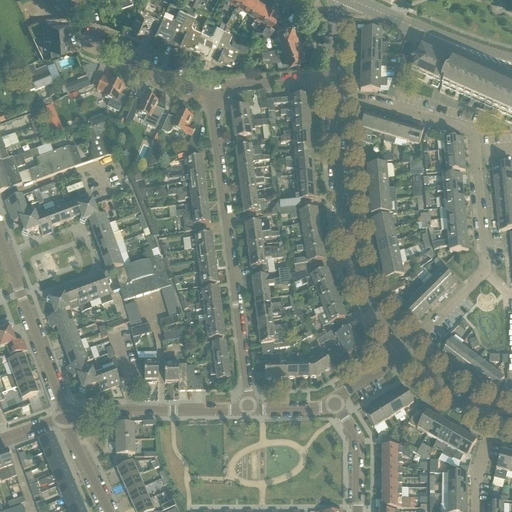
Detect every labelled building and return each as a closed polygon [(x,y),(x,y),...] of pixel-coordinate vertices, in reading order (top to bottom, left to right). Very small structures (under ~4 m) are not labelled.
[(72,4),(71,0),(52,0),(57,11),(72,4)] [(237,4),(240,0),(220,0),(219,2),(223,5),(222,6),(226,9),(231,0),(237,4)] [(249,11),(255,0),(240,0),(237,4),(232,13),(237,15),(242,7),(249,11)] [(260,18),(269,3),(264,0),(255,0),(249,11),(256,15),(251,24),(255,27),(261,18),(260,18)] [(143,30),(152,10),(145,6),(147,2),(146,1),(131,14),(135,16),(131,25),(143,30)] [(279,9),(269,3),(260,18),(261,18),(255,27),(261,31),(268,35),(275,27),(271,25),(274,19),(273,19),(279,9)] [(193,49),(201,32),(193,29),(191,24),(195,17),(192,16),(195,9),(190,7),(187,13),(173,45),(181,48),(182,46),(185,48),(186,46),(193,49)] [(173,45),(187,13),(179,10),(176,18),(171,19),(163,15),(156,33),(164,36),(163,38),(166,39),(165,41),(173,45)] [(52,35),(51,35),(67,34),(68,34),(71,34),(71,22),(66,22),(65,17),(68,16),(45,17),(46,24),(51,24),(52,35)] [(277,29),(279,35),(272,38),(274,43),(277,42),(296,35),(294,30),(295,29),(293,26),(292,25),(292,23),(277,29)] [(238,49),(230,45),(229,41),(232,34),(230,33),(232,27),(227,24),(224,30),(210,61),(218,65),(219,63),(222,64),(223,62),(231,66),(235,56),(238,49)] [(380,45),(381,32),(379,32),(380,26),(367,25),(367,32),(362,31),(361,44),(380,45)] [(210,61),(224,30),(216,27),(213,35),(209,36),(201,32),(193,49),(201,52),(200,54),(203,56),(202,58),(210,61)] [(68,35),(68,34),(67,34),(51,35),(48,35),(43,36),(44,48),(50,47),(51,58),(66,52),(64,53),(63,46),(68,46),(68,42),(69,40),(69,36),(68,35)] [(296,36),(296,35),(277,42),(279,48),(268,51),(268,55),(277,53),(277,52),(284,49),(285,51),(300,46),(298,41),(299,40),(297,37),(296,36)] [(411,46),(404,43),(400,57),(403,57),(407,59),(411,46)] [(242,59),(246,50),(248,47),(242,45),(241,44),(238,49),(235,56),(242,59)] [(380,57),(380,45),(361,44),(361,56),(380,57)] [(297,60),(304,57),(303,55),(304,54),(303,51),(302,51),(300,46),(285,51),(284,49),(277,52),(277,53),(268,55),(268,51),(268,50),(261,51),(262,62),(276,61),(287,57),(289,63),(292,62),(293,62),(296,61),(297,60)] [(452,63),(423,50),(420,49),(416,57),(412,60),(411,62),(414,64),(409,77),(413,78),(414,74),(425,78),(423,83),(427,85),(429,80),(433,82),(434,80),(441,83),(442,81),(444,82),(439,93),(443,95),(445,90),(455,95),(453,100),(457,101),(459,97),(469,101),(467,106),(471,108),(473,103),(484,108),(482,112),(486,114),(488,109),(498,114),(496,118),(499,120),(501,116),(511,120),(510,125),(511,125),(511,92),(451,65),(452,63)] [(380,69),(380,57),(361,56),(361,68),(380,69)] [(35,91),(53,83),(46,67),(36,71),(34,65),(21,70),(24,76),(23,77),(30,92),(35,90),(35,91)] [(379,81),(380,69),(361,68),(360,80),(379,81)] [(120,97),(124,88),(110,82),(110,83),(103,79),(97,93),(103,96),(102,98),(111,102),(108,109),(118,114),(125,99),(120,97)] [(360,80),(360,92),(379,93),(379,89),(386,89),(386,81),(379,81),(360,80)] [(394,101),(400,83),(395,82),(391,81),(386,98),(394,101)] [(64,87),(67,94),(80,89),(77,82),(64,87)] [(266,101),(264,92),(258,93),(261,111),(267,110),(266,101)] [(137,114),(151,120),(148,127),(156,131),(165,113),(156,109),(159,104),(144,97),(142,103),(136,100),(126,122),(132,125),(137,114)] [(42,105),(40,98),(32,100),(35,108),(42,105)] [(309,108),(308,104),(307,104),(307,98),(266,101),(267,110),(267,113),(274,113),(273,106),(291,104),(291,111),(308,110),(308,109),(309,108)] [(41,109),(46,123),(56,120),(52,105),(41,109)] [(231,111),(233,126),(254,123),(253,116),(249,117),(248,109),(231,111)] [(309,120),(309,116),(308,116),(308,110),(291,111),(280,112),(281,118),(286,117),(286,123),(292,123),(293,133),(283,133),(283,138),(310,136),(309,131),(310,130),(310,127),(309,126),(309,121),(309,120)] [(364,117),(358,115),(360,135),(370,139),(371,137),(377,115),(366,111),(364,117)] [(195,130),(188,127),(192,118),(178,112),(175,120),(168,117),(162,132),(167,135),(171,133),(173,129),(182,134),(192,138),(192,137),(195,130)] [(384,137),(389,118),(377,115),(371,137),(377,139),(378,135),(384,137)] [(395,140),(400,122),(389,118),(384,137),(395,140)] [(252,137),(251,132),(255,131),(254,128),(269,126),(268,121),(254,123),(233,126),(234,139),(236,139),(237,145),(257,142),(257,137),(252,137)] [(407,143),(412,125),(400,122),(395,140),(407,143)] [(110,155),(120,151),(109,123),(97,127),(97,126),(86,131),(91,147),(90,157),(92,162),(100,159),(110,155)] [(424,129),(412,125),(407,143),(418,147),(424,129)] [(283,138),(280,139),(281,144),(294,143),(295,159),(295,161),(291,162),(291,159),(285,159),(285,164),(312,163),(311,157),(312,157),(312,153),(311,152),(311,147),(311,146),(311,143),(310,142),(310,136),(283,138)] [(39,141),(42,147),(48,145),(46,138),(39,141)] [(463,150),(462,139),(443,141),(444,152),(463,150)] [(261,158),(260,153),(260,148),(263,148),(263,142),(257,142),(237,145),(238,150),(236,150),(236,151),(235,153),(236,156),(237,157),(238,161),(261,158)] [(28,171),(33,183),(31,183),(31,184),(75,167),(67,147),(36,159),(39,167),(28,171)] [(0,163),(8,160),(5,150),(0,151),(0,163)] [(463,150),(444,152),(438,152),(439,163),(464,161),(463,150)] [(29,152),(12,158),(16,167),(24,164),(23,161),(31,158),(29,152)] [(153,155),(147,169),(161,164),(162,161),(160,158),(153,155)] [(253,164),(261,163),(270,162),(269,158),(265,158),(265,157),(261,158),(238,161),(238,165),(237,166),(238,170),(239,171),(239,172),(239,173),(238,174),(239,178),(240,179),(241,183),(255,181),(254,180),(264,179),(263,175),(254,176),(253,170),(253,164)] [(16,169),(16,167),(12,158),(8,160),(0,163),(0,174),(13,170),(16,169)] [(202,171),(201,166),(202,165),(202,162),(201,161),(201,160),(179,163),(179,168),(171,169),(171,176),(202,171)] [(465,172),(464,161),(439,163),(440,174),(446,173),(446,174),(465,172)] [(312,163),(285,164),(286,170),(294,171),(296,171),(297,185),(292,186),(292,191),(314,189),(313,184),(314,183),(314,179),(313,178),(313,174),(313,173),(313,169),(312,168),(312,163)] [(417,171),(417,164),(412,164),(409,165),(410,177),(411,177),(412,177),(415,176),(419,176),(423,176),(422,171),(417,171)] [(511,165),(492,167),(493,178),(511,176),(511,165)] [(377,167),(367,167),(368,180),(387,178),(386,166),(377,167)] [(0,193),(22,185),(16,169),(13,170),(0,174),(0,193)] [(203,182),(203,179),(204,178),(203,175),(202,174),(202,171),(171,176),(168,176),(169,181),(180,180),(181,183),(188,183),(188,184),(182,185),(183,190),(176,191),(177,197),(205,193),(204,188),(205,187),(204,183),(203,183),(203,182)] [(129,176),(134,188),(137,186),(136,184),(137,184),(133,175),(129,176)] [(442,177),(443,188),(462,186),(461,175),(442,177)] [(420,183),(419,176),(415,176),(412,177),(413,188),(421,187),(420,183)] [(511,176),(493,178),(494,189),(511,187),(511,176)] [(388,190),(387,178),(368,180),(368,192),(388,190)] [(264,185),(264,181),(255,182),(255,181),(241,183),(241,187),(240,188),(241,192),(242,192),(242,194),(242,195),(241,196),(241,200),(243,201),(243,205),(257,204),(257,203),(267,201),(266,197),(257,198),(256,192),(255,186),(264,185)] [(139,193),(146,191),(144,182),(137,184),(136,184),(137,186),(134,188),(134,189),(137,197),(141,196),(139,193)] [(67,194),(82,190),(81,184),(65,189),(67,194)] [(463,197),(462,186),(443,188),(437,189),(437,194),(443,193),(444,199),(463,197)] [(422,198),(421,191),(421,187),(413,188),(414,199),(417,199),(422,198)] [(511,198),(511,187),(494,189),(495,200),(511,198)] [(288,201),(279,202),(279,204),(280,210),(295,209),(299,208),(299,202),(315,201),(314,196),(315,195),(315,191),(314,190),(314,189),(292,191),(294,191),(295,197),(288,198),(288,200),(288,201)] [(84,190),(73,194),(81,215),(81,217),(81,218),(83,223),(89,221),(88,220),(98,217),(97,214),(94,207),(93,205),(92,202),(89,203),(87,196),(84,190)] [(389,202),(388,190),(368,192),(369,204),(389,202)] [(148,200),(146,191),(139,193),(141,196),(137,197),(141,206),(144,205),(143,202),(148,201),(148,200)] [(205,197),(205,193),(177,197),(177,204),(185,203),(185,201),(190,200),(191,206),(185,207),(185,213),(183,213),(183,212),(175,213),(176,219),(183,218),(183,219),(207,215),(207,210),(208,209),(207,206),(206,205),(206,204),(206,202),(207,201),(206,197),(205,197)] [(69,195),(62,198),(65,206),(70,221),(77,219),(81,218),(81,217),(81,215),(73,194),(69,195)] [(25,207),(21,197),(5,203),(9,213),(25,207)] [(464,208),(463,197),(444,199),(438,199),(439,210),(445,210),(464,208)] [(511,209),(511,198),(495,200),(496,211),(511,209)] [(149,210),(148,201),(143,202),(144,205),(141,206),(144,215),(148,214),(147,212),(147,211),(149,210)] [(389,215),(389,202),(369,204),(370,216),(389,215)] [(263,203),(257,204),(243,205),(244,209),(243,210),(243,213),(244,214),(244,215),(255,214),(255,217),(262,216),(261,213),(264,212),(264,211),(266,210),(265,206),(263,205),(263,203)] [(280,216),(280,210),(279,204),(278,204),(271,213),(272,217),(280,216)] [(31,205),(25,207),(9,213),(12,224),(20,221),(31,216),(33,216),(33,215),(34,215),(35,215),(31,205)] [(70,221),(65,206),(55,209),(61,225),(70,221)] [(465,219),(464,208),(445,210),(446,220),(465,219)] [(61,225),(55,209),(48,212),(45,213),(51,228),(61,225)] [(296,215),(295,209),(280,210),(280,216),(280,217),(289,216),(290,220),(299,219),(300,226),(301,227),(317,224),(317,222),(318,221),(317,218),(316,217),(315,212),(299,214),(296,215)] [(511,219),(511,209),(496,211),(497,222),(511,219)] [(51,228),(45,213),(39,215),(35,217),(34,217),(39,230),(42,237),(50,234),(53,233),(51,228)] [(39,230),(34,217),(34,215),(33,215),(33,216),(31,216),(20,221),(22,226),(22,227),(24,232),(25,235),(28,234),(29,234),(32,233),(38,230),(39,230)] [(105,215),(98,217),(88,220),(89,221),(92,231),(108,225),(105,215)] [(208,219),(207,215),(183,219),(185,234),(187,234),(204,231),(203,226),(209,225),(209,224),(209,223),(209,220),(208,219)] [(371,222),(374,234),(393,230),(390,217),(371,222)] [(466,229),(465,219),(446,220),(447,231),(466,229)] [(511,231),(511,219),(497,222),(498,233),(511,231)] [(154,221),(152,222),(148,224),(153,238),(158,238),(156,221),(154,221)] [(270,235),(270,234),(269,222),(259,223),(259,225),(246,226),(246,227),(245,228),(245,232),(247,232),(247,237),(270,235)] [(300,226),(291,228),(292,233),(301,231),(304,247),(296,248),(297,253),(305,252),(305,253),(322,250),(321,244),(321,243),(321,240),(320,239),(319,234),(320,233),(319,230),(318,229),(317,224),(301,227),(300,226)] [(108,225),(92,231),(96,241),(112,236),(108,225)] [(467,240),(466,229),(447,231),(448,242),(467,240)] [(395,241),(393,230),(374,234),(377,245),(395,241)] [(112,236),(96,241),(100,251),(116,246),(123,243),(120,233),(112,236)] [(247,241),(246,242),(247,245),(248,247),(249,249),(247,251),(248,253),(249,254),(250,259),(282,255),(281,254),(286,253),(286,251),(285,249),(277,250),(276,249),(269,250),(269,251),(263,252),(262,245),(265,244),(265,239),(283,237),(282,234),(282,233),(278,234),(278,233),(270,234),(270,235),(247,237),(247,241)] [(210,237),(190,239),(191,251),(196,251),(212,249),(211,244),(213,244),(213,243),(213,238),(212,238),(210,238),(210,237)] [(468,251),(467,240),(448,242),(448,243),(436,243),(432,244),(433,251),(443,249),(448,249),(449,253),(468,251)] [(398,253),(395,241),(377,245),(379,257),(398,253)] [(103,262),(119,256),(116,246),(100,251),(103,262)] [(212,254),(212,249),(196,251),(198,264),(213,261),(215,260),(216,259),(215,255),(214,254),(212,254)] [(306,259),(293,261),(295,275),(307,272),(305,265),(323,262),(323,256),(323,255),(323,252),(322,251),(322,250),(305,253),(306,259)] [(431,261),(435,257),(429,252),(426,255),(431,261)] [(268,273),(267,262),(283,260),(283,264),(288,263),(287,255),(286,255),(286,253),(281,254),(282,255),(250,259),(250,263),(249,264),(249,268),(251,268),(251,269),(252,269),(253,270),(256,270),(257,269),(258,268),(259,274),(268,273)] [(400,265),(398,253),(379,257),(382,269),(400,265)] [(123,266),(119,256),(103,262),(107,272),(116,269),(123,266)] [(160,259),(130,268),(124,269),(114,272),(116,277),(120,291),(124,302),(161,291),(170,288),(160,259)] [(437,260),(433,263),(439,268),(442,265),(437,260)] [(213,262),(213,261),(198,264),(199,269),(193,269),(194,276),(199,275),(215,273),(214,268),(216,268),(217,267),(216,262),(215,262),(213,262)] [(403,277),(400,265),(382,269),(384,281),(403,277)] [(454,277),(445,268),(433,279),(447,293),(455,284),(451,280),(454,277)] [(417,277),(422,272),(419,269),(414,274),(417,277)] [(269,279),(253,281),(252,282),(252,285),(253,286),(254,291),(268,289),(287,287),(287,288),(291,288),(291,286),(289,276),(288,272),(279,273),(280,281),(269,282),(269,279)] [(330,282),(330,281),(329,277),(328,277),(326,272),(309,278),(307,272),(295,275),(289,276),(291,286),(301,282),(302,287),(306,285),(308,292),(314,290),(330,284),(330,282)] [(215,278),(215,273),(199,275),(201,287),(216,285),(218,284),(219,283),(218,279),(217,278),(215,278)] [(411,282),(417,277),(414,274),(408,279),(411,282)] [(120,291),(116,277),(110,279),(111,285),(114,293),(120,291)] [(438,301),(447,293),(433,279),(424,288),(438,301)] [(109,295),(106,287),(104,281),(104,280),(93,283),(99,299),(110,296),(109,295)] [(99,299),(93,283),(83,287),(89,303),(99,299)] [(334,293),(335,292),(333,289),(332,288),(330,284),(314,290),(308,292),(310,296),(314,295),(316,300),(319,301),(319,302),(322,310),(313,313),(315,318),(318,317),(325,314),(340,308),(338,303),(338,302),(337,298),(336,298),(335,296),(334,293)] [(398,291),(397,284),(385,287),(387,296),(398,291)] [(73,291),(72,286),(61,290),(63,297),(64,297),(68,308),(69,311),(79,307),(73,291)] [(73,291),(79,307),(81,314),(92,309),(89,303),(83,287),(73,291)] [(171,287),(170,288),(161,291),(163,296),(173,292),(171,287)] [(269,300),(269,293),(288,291),(287,288),(287,287),(268,289),(254,291),(254,295),(253,296),(254,299),(255,300),(255,302),(255,303),(254,305),(255,308),(256,308),(256,313),(283,309),(282,305),(270,306),(269,300)] [(429,310),(438,301),(424,288),(416,296),(429,310)] [(219,303),(217,291),(198,293),(199,305),(219,303)] [(175,298),(173,292),(163,296),(165,302),(175,298)] [(412,300),(407,304),(421,318),(429,310),(416,296),(412,292),(408,296),(412,300)] [(64,297),(63,297),(56,300),(52,301),(50,302),(51,305),(52,310),(54,314),(54,316),(65,313),(68,312),(69,311),(68,308),(64,297)] [(167,307),(177,304),(175,298),(165,302),(167,307)] [(220,315),(219,303),(203,305),(199,305),(195,306),(196,312),(204,311),(205,317),(220,315)] [(131,305),(128,306),(125,307),(127,313),(138,310),(136,304),(131,305)] [(179,309),(177,304),(167,307),(169,313),(179,309)] [(412,327),(421,318),(407,304),(398,313),(412,327)] [(300,315),(295,307),(291,309),(297,317),(300,315)] [(340,309),(340,308),(325,314),(318,317),(326,336),(330,333),(331,334),(337,330),(335,323),(344,319),(342,314),(343,313),(341,309),(340,309)] [(182,315),(179,309),(169,313),(171,318),(177,317),(182,315)] [(258,322),(258,324),(258,326),(257,327),(257,330),(258,330),(259,335),(282,332),(283,332),(287,331),(287,327),(282,327),(272,328),(272,322),(271,319),(284,318),(283,315),(283,309),(256,313),(257,317),(256,319),(256,322),(258,322)] [(139,315),(138,310),(127,313),(128,318),(139,315)] [(72,322),(68,312),(65,313),(54,316),(47,319),(51,330),(56,328),(72,322)] [(101,313),(94,316),(96,322),(104,323),(101,313)] [(141,321),(139,315),(128,318),(130,324),(141,321)] [(222,327),(220,315),(205,317),(198,318),(199,324),(198,324),(199,330),(206,329),(222,327)] [(306,323),(305,322),(301,317),(300,315),(297,317),(303,326),(306,323)] [(177,317),(171,318),(159,322),(162,330),(179,324),(177,317)] [(142,327),(141,321),(130,324),(131,330),(142,327)] [(60,338),(76,332),(72,322),(56,328),(60,338)] [(463,322),(460,325),(465,330),(469,327),(463,322)] [(312,332),(306,324),(306,323),(303,326),(308,334),(312,332)] [(142,327),(131,330),(130,331),(134,346),(136,345),(138,344),(139,343),(139,341),(139,339),(139,338),(151,334),(148,325),(142,327)] [(223,339),(222,327),(206,329),(207,329),(208,341),(223,339)] [(326,336),(323,338),(326,343),(329,341),(332,346),(337,342),(341,348),(355,339),(355,338),(354,338),(354,336),(352,334),(351,333),(350,332),(350,333),(347,329),(340,334),(339,333),(333,338),(330,334),(331,334),(330,333),(326,336)] [(9,331),(6,333),(2,334),(2,333),(0,334),(0,346),(1,350),(5,349),(14,345),(12,339),(10,335),(9,331)] [(282,345),(281,337),(288,336),(287,331),(283,332),(282,332),(259,335),(260,340),(259,341),(259,344),(260,344),(261,348),(270,347),(273,347),(282,345)] [(80,342),(76,332),(60,338),(64,348),(80,342)] [(184,332),(163,335),(164,343),(186,340),(184,332)] [(448,363),(460,348),(451,341),(453,339),(449,336),(433,352),(448,363)] [(355,339),(341,348),(345,353),(344,354),(352,365),(358,361),(354,354),(361,349),(359,345),(358,344),(358,343),(357,340),(355,340),(355,339)] [(14,345),(6,348),(11,359),(15,357),(17,360),(23,358),(22,355),(26,353),(22,342),(14,345)] [(83,352),(80,342),(64,348),(67,358),(83,352)] [(210,356),(211,365),(215,364),(226,362),(228,361),(229,361),(228,356),(227,356),(225,356),(224,345),(213,346),(214,355),(210,356)] [(274,357),(275,357),(274,351),(273,351),(273,347),(270,347),(261,348),(261,353),(269,353),(269,366),(264,366),(264,380),(265,380),(266,381),(269,381),(270,380),(275,380),(274,357)] [(317,348),(313,351),(319,360),(316,361),(317,366),(322,374),(325,372),(326,372),(329,370),(329,369),(330,368),(317,348)] [(457,370),(469,354),(460,348),(448,363),(457,370)] [(309,365),(308,365),(307,365),(302,365),(302,356),(299,356),(296,356),(297,379),(301,379),(302,380),(306,380),(306,379),(309,379),(310,379),(311,379),(314,379),(315,378),(322,374),(317,366),(316,361),(319,360),(312,349),(310,351),(312,353),(313,355),(313,360),(313,362),(309,362),(309,365)] [(87,363),(93,360),(89,350),(83,352),(67,358),(71,368),(82,364),(87,363)] [(466,376),(477,361),(469,354),(457,370),(466,376)] [(297,379),(296,356),(294,356),(291,356),(291,358),(292,365),(285,365),(279,365),(279,357),(275,357),(274,357),(275,380),(279,380),(280,380),(283,380),(284,379),(286,379),(288,379),(288,380),(292,380),(293,379),(297,379)] [(17,360),(10,363),(8,363),(13,376),(28,370),(23,358),(17,360)] [(114,370),(103,374),(109,390),(120,386),(118,380),(122,378),(116,361),(111,362),(114,370)] [(157,382),(158,361),(138,361),(140,367),(140,369),(142,375),(144,375),(144,382),(145,382),(145,384),(151,384),(152,382),(157,382)] [(474,383),(486,367),(477,361),(466,376),(474,383)] [(229,380),(226,362),(215,364),(211,365),(209,365),(210,377),(217,377),(217,381),(229,380)] [(86,374),(84,369),(82,364),(71,368),(66,370),(70,380),(77,378),(86,374)] [(187,392),(186,367),(186,365),(178,366),(164,366),(164,369),(164,384),(178,384),(178,392),(187,392)] [(483,389),(495,374),(486,367),(474,383),(483,389)] [(33,383),(28,370),(13,376),(7,378),(11,391),(18,388),(33,383)] [(96,387),(93,378),(91,372),(86,374),(77,378),(78,381),(80,385),(81,388),(82,391),(86,390),(90,389),(96,387)] [(109,390),(103,374),(93,378),(96,387),(99,394),(109,390)] [(506,400),(507,383),(504,380),(495,374),(483,389),(492,396),(495,392),(501,397),(501,400),(506,400)] [(202,378),(194,378),(194,392),(202,392),(202,382),(202,378)] [(37,395),(33,383),(18,388),(22,400),(37,395)] [(403,389),(393,395),(403,411),(413,405),(403,389)] [(403,411),(393,395),(383,401),(393,417),(403,411)] [(393,417),(383,401),(373,407),(384,423),(393,417)] [(384,423),(373,407),(363,413),(374,430),(384,423)] [(416,411),(410,421),(417,425),(422,415),(416,411)] [(426,436),(436,419),(426,413),(416,430),(426,436)] [(436,442),(446,425),(436,419),(426,436),(436,442)] [(446,447),(456,431),(446,425),(436,442),(446,447)] [(133,427),(115,427),(116,442),(134,441),(133,427)] [(456,453),(466,436),(456,431),(446,447),(441,456),(451,462),(452,460),(456,453)] [(456,453),(452,460),(459,463),(463,457),(466,459),(472,449),(476,442),(466,436),(456,453)] [(38,442),(43,454),(57,448),(52,437),(38,442)] [(116,456),(134,456),(134,441),(116,442),(116,456)] [(62,460),(57,448),(43,454),(48,465),(62,460)] [(401,449),(401,448),(391,448),(381,448),(381,459),(401,459),(405,459),(409,461),(409,451),(404,449),(401,449)] [(417,451),(415,455),(417,456),(422,459),(421,461),(426,460),(429,460),(429,458),(424,455),(417,451)] [(7,452),(0,454),(0,463),(6,481),(11,479),(7,469),(12,467),(7,452)] [(507,474),(511,455),(500,452),(495,471),(493,478),(504,481),(506,473),(507,474)] [(381,459),(381,469),(401,469),(401,459),(381,459)] [(67,471),(62,460),(48,465),(53,477),(67,471)] [(26,461),(20,463),(23,471),(29,469),(26,461)] [(156,469),(156,470),(159,468),(156,462),(151,464),(154,471),(156,469)] [(137,476),(131,464),(117,471),(117,472),(122,483),(137,476)] [(401,479),(401,469),(381,469),(381,479),(401,479)] [(46,480),(39,483),(42,488),(47,486),(47,488),(56,484),(58,488),(72,482),(67,471),(53,477),(46,480)] [(466,485),(466,475),(452,475),(449,475),(447,475),(447,485),(466,485)] [(137,476),(122,483),(127,495),(142,488),(137,476)] [(32,477),(26,479),(29,487),(37,483),(39,483),(46,480),(45,477),(33,481),(32,477)] [(401,490),(401,479),(381,479),(381,490),(401,490)] [(72,482),(58,488),(63,500),(76,494),(72,482)] [(37,483),(29,487),(33,499),(42,496),(37,483)] [(466,496),(466,485),(447,485),(447,496),(466,496)] [(133,507),(148,501),(142,488),(127,495),(133,507)] [(401,500),(401,490),(381,490),(381,500),(401,500)] [(162,511),(163,511),(175,507),(168,492),(164,494),(168,504),(161,507),(162,511)] [(65,511),(81,505),(76,494),(63,500),(65,506),(59,509),(60,511),(65,511)] [(466,506),(466,496),(447,496),(441,496),(441,506),(447,506),(466,506)] [(381,500),(381,510),(408,510),(408,500),(401,500),(381,500)] [(152,511),(148,501),(133,507),(135,511),(152,511)]
